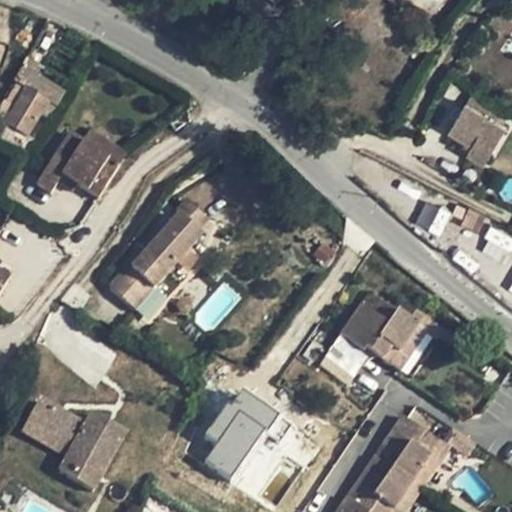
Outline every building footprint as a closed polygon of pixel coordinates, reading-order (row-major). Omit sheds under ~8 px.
[(21,69),(14,83),(26,89),(49,104),(56,108),(63,96),(21,69)] [(49,104),(26,89),(4,124),(0,121),(0,143),(1,144),(11,129),(27,138),(49,104)] [(466,103),(451,129),(474,144),(469,151),(487,162),(507,128),(466,103)] [(99,199),(120,166),(84,143),(69,134),(38,184),(52,194),(63,177),(99,199)] [(120,166),(126,156),(90,134),(84,143),(120,166)] [(209,221),(187,202),(176,213),(180,217),(124,279),(120,276),(109,289),(135,312),(202,236),(198,233),(209,221)] [(425,203),(418,225),(433,229),(439,208),(425,203)] [(0,294),(9,279),(0,272),(0,294)] [(422,317),(400,301),(393,310),(369,293),(318,368),(346,387),(366,358),(363,355),(366,350),(377,357),(390,366),(422,317)] [(432,323),(422,317),(390,366),(399,372),(425,333),(432,323)] [(442,329),(432,323),(425,333),(434,339),(442,329)] [(449,350),(456,339),(442,329),(434,339),(449,350)] [(377,357),(366,350),(363,355),(366,358),(369,360),(377,357)] [(204,436),(215,444),(202,462),(229,481),(278,413),(240,386),(204,436)] [(124,436),(92,417),(84,429),(38,403),(35,410),(21,434),(67,460),(75,465),(67,479),(92,493),(93,493),(125,437),(124,436)] [(449,449),(401,417),(374,458),(413,484),(429,459),(438,464),(449,449)] [(374,458),(347,499),(366,511),(400,511),(395,509),(413,484),(374,458)] [(429,459),(413,484),(421,490),(438,464),(429,459)] [(75,465),(67,460),(59,475),(67,479),(75,465)] [(413,484),(395,509),(400,511),(406,511),(422,490),(421,490),(413,484)] [(366,511),(347,499),(337,511),(366,511)]
